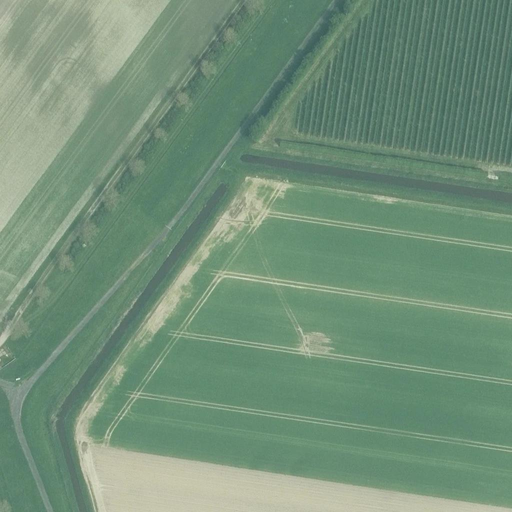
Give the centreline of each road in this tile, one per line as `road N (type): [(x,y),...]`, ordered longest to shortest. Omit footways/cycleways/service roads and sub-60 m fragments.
road 1 (track): [(336,0),(157,239),(12,392)]
road 2 (track): [(49,511),(12,392),(0,381)]
